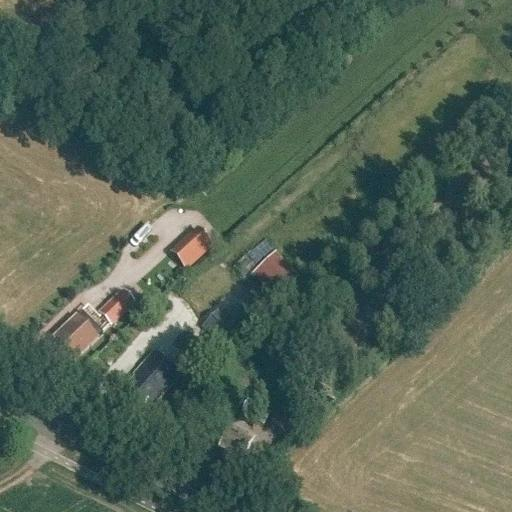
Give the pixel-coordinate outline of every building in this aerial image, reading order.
[(164,257),(183,276),(210,250),(192,231),(164,257)] [(299,282),(276,258),(260,273),(283,297),(299,282)] [(99,317),(111,329),(133,307),(122,295),(99,317)] [(221,316),(205,334),(230,357),(246,340),(221,316)] [(54,347),(42,359),(57,374),(69,362),(72,365),(95,344),(74,322),(52,344),(54,347)] [(172,351),(189,366),(202,351),(185,336),(172,351)] [(154,356),(133,380),(135,382),(128,390),(132,393),(128,398),(141,410),(146,404),(151,409),(178,378),(154,356)] [(299,396),(270,423),(285,438),(313,411),(299,396)] [(242,414),(264,428),(271,417),(249,402),(242,414)] [(231,429),(219,453),(242,464),(254,441),(231,429)]
